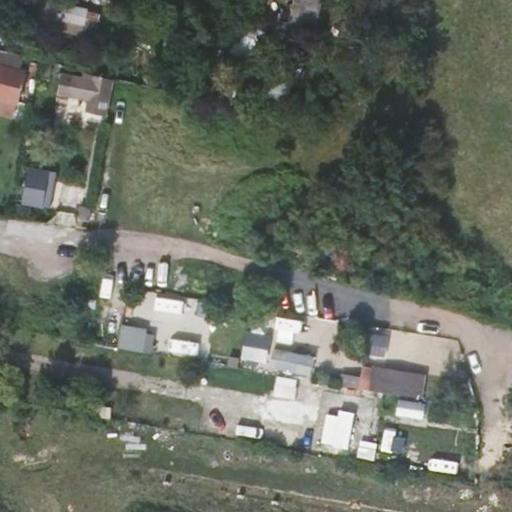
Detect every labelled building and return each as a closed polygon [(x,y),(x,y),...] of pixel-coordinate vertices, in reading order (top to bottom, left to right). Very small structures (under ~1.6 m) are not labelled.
[(84,28),(82,32),(83,33),(98,36),(100,27),(97,26),(100,12),(88,10),(88,8),(54,0),(32,0),(29,15),(84,28)] [(314,32),(322,0),(292,0),(288,27),(314,32)] [(131,20),(115,16),(111,30),(127,34),(131,20)] [(0,93),(18,98),(29,55),(0,47),(0,93)] [(54,64),(42,62),(39,74),(51,77),(54,64)] [(113,80),(93,76),(93,79),(63,73),(58,94),(89,99),(87,111),(107,116),(113,80)] [(0,108),(15,112),(18,98),(0,93),(0,108)] [(60,182),(44,180),(42,194),(58,197),(60,182)] [(91,207),(79,205),(77,219),(89,221),(91,207)] [(122,326),(121,346),(154,348),(155,328),(122,326)] [(269,336),(246,332),(240,357),(229,356),(228,365),(238,368),(241,358),(264,362),(269,336)] [(271,365),(311,376),(317,356),(277,344),(271,365)] [(426,374),(375,366),(371,378),(369,390),(423,397),(426,374)] [(255,381),(215,375),(212,386),(253,393),(255,381)] [(277,394),(293,396),(296,378),(279,375),(277,394)] [(371,378),(361,377),(359,388),(369,390),(371,378)] [(400,399),(387,398),(385,411),(424,418),(427,403),(400,399)] [(318,407),(304,405),(302,421),(317,423),(318,407)] [(373,415),(340,409),(338,419),(371,425),(373,415)] [(371,425),(338,419),(334,442),(367,447),(371,425)] [(418,432),(415,459),(438,462),(441,435),(418,432)]
